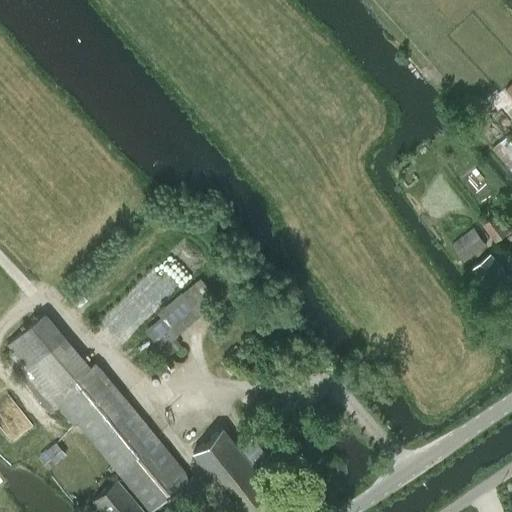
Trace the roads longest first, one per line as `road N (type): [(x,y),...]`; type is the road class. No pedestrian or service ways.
road 1 (track): [(410,472),(366,420),(324,390),(149,387),(30,294),(0,260)]
road 2 (tertiary): [(511,401),(353,511)]
